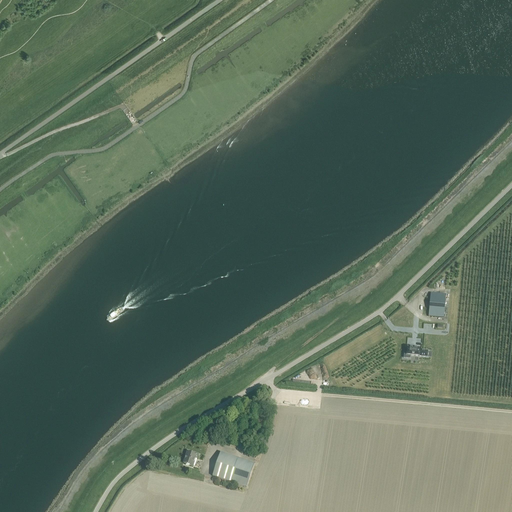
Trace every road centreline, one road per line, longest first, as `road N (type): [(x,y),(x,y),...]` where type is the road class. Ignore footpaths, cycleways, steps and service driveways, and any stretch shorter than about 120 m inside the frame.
road 1 (unclassified): [(96,511),(119,477),(193,420),(379,312),(511,185)]
road 2 (unclassified): [(0,156),(219,0)]
road 3 (track): [(277,396),(511,413)]
road 4 (track): [(136,127),(121,106),(0,156)]
